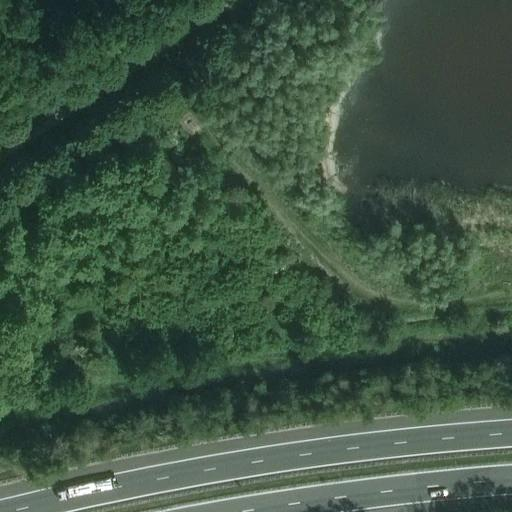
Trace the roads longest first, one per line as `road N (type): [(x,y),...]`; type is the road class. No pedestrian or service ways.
road 1 (motorway): [(511,433),(195,472),(7,511)]
road 2 (motorway): [(243,511),(511,481)]
